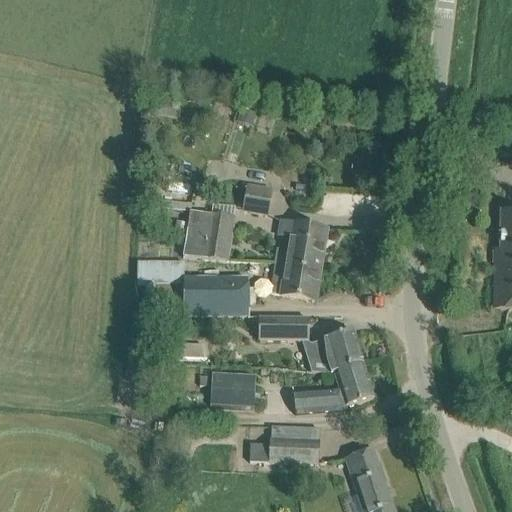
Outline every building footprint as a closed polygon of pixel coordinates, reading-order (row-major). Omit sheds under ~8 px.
[(247,187),(242,214),(269,219),(274,192),(247,187)] [(190,213),(182,261),(228,265),(235,219),(190,213)] [(511,213),(500,214),(499,251),(495,251),(494,312),(511,311),(511,213)] [(285,270),(286,268),(318,273),(325,232),(279,224),(277,239),(289,241),(287,253),(278,251),(275,269),(285,270)] [(136,288),(184,288),(184,265),(136,265),(136,288)] [(270,295),(314,303),(318,273),(286,268),(285,270),(275,269),(270,295)] [(248,288),(184,288),(184,322),(248,322),(248,288)] [(260,320),(259,344),(309,344),(309,320),(260,320)] [(330,376),(337,374),(362,365),(352,334),(323,344),(304,350),(311,374),(330,376)] [(373,401),(362,365),(337,374),(342,389),(294,396),(296,417),(346,412),(345,410),(373,401)] [(212,377),(211,411),(254,413),(255,379),(212,377)] [(270,441),(269,467),(320,470),(321,444),(270,441)] [(393,511),(373,452),(346,462),(363,511),(393,511)]
